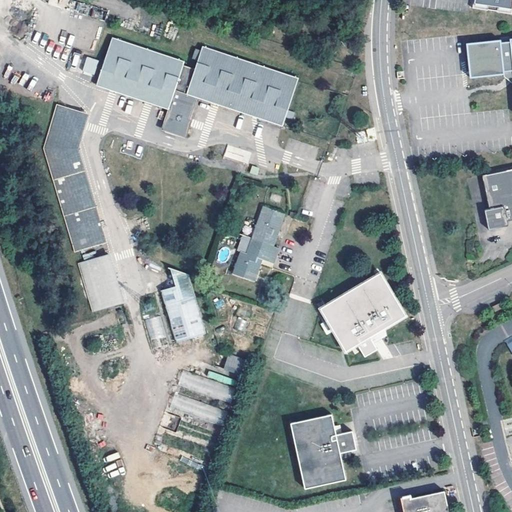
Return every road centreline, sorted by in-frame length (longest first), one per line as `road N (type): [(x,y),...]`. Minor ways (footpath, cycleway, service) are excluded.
road 1 (tertiary): [(428,303),(384,102),(381,0)]
road 2 (tertiary): [(473,511),(428,303)]
road 3 (motorway): [(69,511),(0,310)]
road 4 (motorway): [(0,378),(45,511)]
